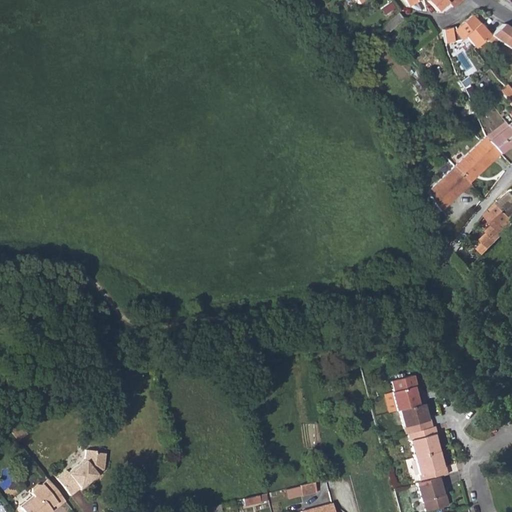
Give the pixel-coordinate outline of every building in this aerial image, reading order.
[(437,11),(447,2),(445,0),(427,0),(437,11)] [(445,0),(447,2),(450,5),(452,8),(456,4),(460,0),(445,0)] [(403,18),(398,11),(378,31),(382,36),(403,18)] [(490,35),(471,15),(455,29),(454,30),(456,33),(461,39),(465,36),(474,48),(485,39),(490,35)] [(494,38),(511,50),(511,29),(504,24),(490,35),(485,39),(490,42),(494,38)] [(442,35),(456,33),(454,30),(455,29),(454,26),(442,29),(442,30),(442,35)] [(427,73),(432,84),(451,75),(447,65),(447,64),(438,69),(437,68),(427,73)] [(418,78),(423,73),(419,68),(411,74),(416,80),(418,78)] [(428,79),(423,73),(418,78),(423,83),(428,79)] [(511,120),(507,124),(511,131),(511,91),(503,86),(497,91),(511,109),(511,110),(509,113),(511,116),(511,120)] [(496,98),(493,94),(487,99),(490,103),(496,98)] [(484,108),(490,103),(487,99),(481,104),(484,108)] [(504,120),(484,135),(486,138),(500,153),(511,143),(511,131),(507,124),(504,120)] [(455,169),(470,184),(501,154),(500,153),(486,138),(455,169)] [(455,169),(430,193),(434,205),(443,214),(471,185),(470,184),(455,169)] [(511,190),(499,203),(511,216),(511,215),(511,190)] [(481,240),(490,249),(497,242),(511,227),(511,215),(511,216),(499,203),(498,202),(484,215),(493,225),(486,231),(488,233),(481,240)] [(86,348),(86,345),(86,342),(84,340),(82,338),(79,338),(76,339),(73,343),(73,347),(75,350),(79,351),(83,351),(86,348)] [(383,394),(388,413),(398,410),(422,404),(424,403),(421,391),(418,392),(415,393),(413,386),(416,385),(413,375),(391,380),(394,392),(383,394)] [(424,412),(422,404),(398,410),(404,433),(407,433),(431,426),(429,419),(426,421),(424,412)] [(14,420),(5,428),(8,431),(17,424),(14,420)] [(17,424),(8,431),(15,440),(25,433),(17,424)] [(435,433),(433,426),(431,426),(407,433),(413,457),(436,451),(434,442),(432,434),(435,433)] [(55,477),(69,494),(79,487),(80,488),(88,481),(87,480),(93,475),(94,477),(97,474),(96,473),(102,468),(104,454),(102,451),(94,450),(95,449),(84,448),(83,457),(66,471),(65,469),(55,477)] [(413,457),(419,480),(441,474),(445,473),(443,465),(440,466),(438,459),(436,451),(413,457)] [(444,486),(441,474),(419,480),(415,481),(419,499),(423,499),(425,509),(447,504),(444,492),(441,493),(439,487),(443,487),(444,486)] [(32,495),(20,506),(24,511),(44,511),(50,507),(49,506),(55,500),(40,482),(38,484),(35,483),(31,487),(30,491),(31,493),(32,495)] [(313,482),(298,486),(301,496),(316,492),(313,482)] [(301,496),(298,486),(284,490),(287,500),(301,496)] [(18,504),(20,506),(32,495),(31,493),(18,504)] [(259,501),(257,494),(242,498),(243,505),(259,501)] [(46,511),(57,504),(55,500),(49,506),(50,507),(44,511),(46,511)] [(334,511),(332,502),(300,511),(334,511)] [(213,511),(222,510),(220,503),(207,506),(207,511),(213,511)]
